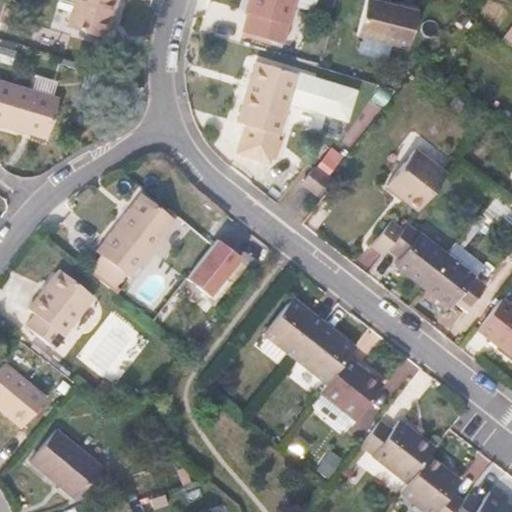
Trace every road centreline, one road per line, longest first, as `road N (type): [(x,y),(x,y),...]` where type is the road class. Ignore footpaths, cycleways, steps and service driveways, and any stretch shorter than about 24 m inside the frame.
road 1 (residential): [(510,419),(293,247),(196,161),(167,121)]
road 2 (residential): [(167,121),(38,206)]
road 3 (residential): [(167,121),(160,59),(179,0)]
